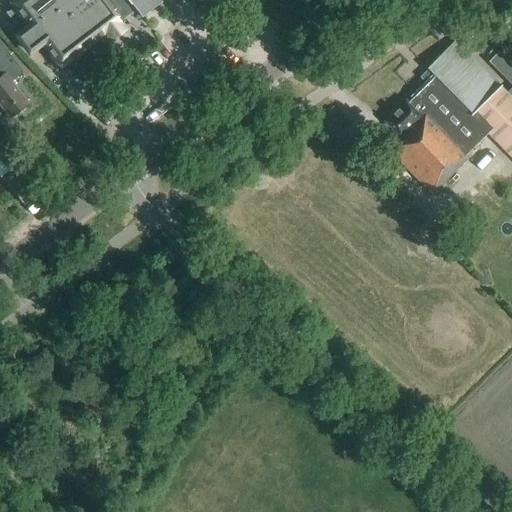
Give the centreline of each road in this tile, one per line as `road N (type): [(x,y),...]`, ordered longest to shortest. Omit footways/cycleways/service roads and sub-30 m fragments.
road 1 (unclassified): [(508,511),(162,219),(126,178)]
road 2 (tertiary): [(126,178),(365,0)]
road 3 (tertiary): [(0,270),(126,178)]
